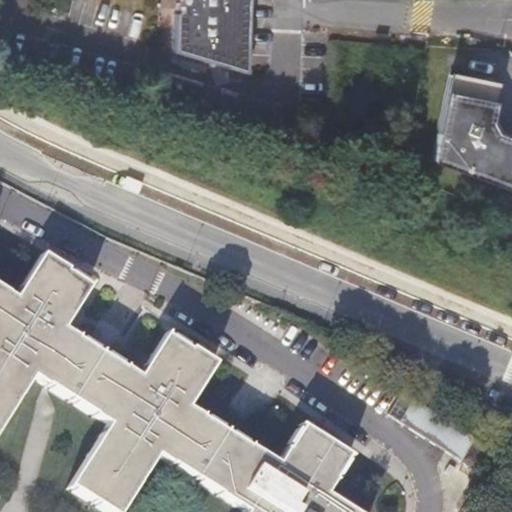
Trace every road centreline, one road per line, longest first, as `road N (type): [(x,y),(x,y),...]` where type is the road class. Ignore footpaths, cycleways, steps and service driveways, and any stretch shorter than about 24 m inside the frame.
road 1 (residential): [(511,374),(0,148)]
road 2 (unclassified): [(288,0),(288,8),(511,20)]
